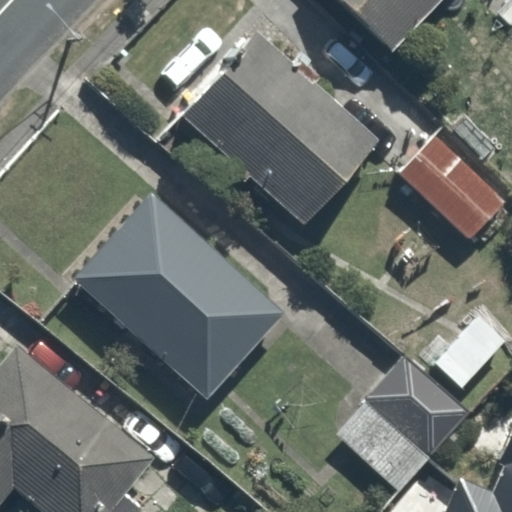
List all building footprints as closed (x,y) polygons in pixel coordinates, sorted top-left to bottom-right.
[(293,0),(334,42),(377,0),(293,0)] [(127,111),(246,208),(318,121),(200,23),(127,111)] [(413,121),(377,161),(463,236),(498,196),(413,121)] [(13,275),(140,393),(218,310),(91,192),(13,275)] [(336,414),(387,452),(488,327),(438,288),(336,414)] [(0,511),(36,511),(91,451),(0,372),(0,511)] [(504,511),(436,476),(417,511),(504,511)]
